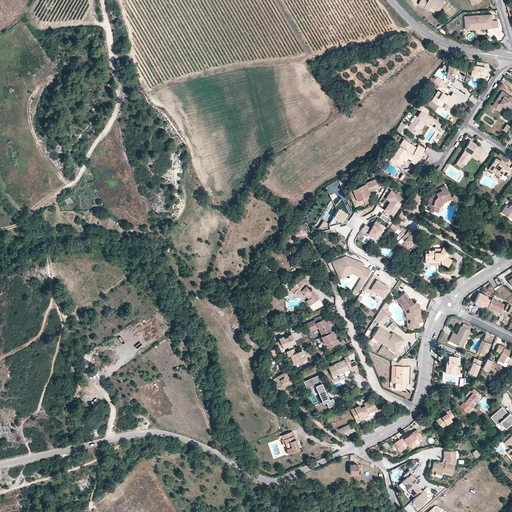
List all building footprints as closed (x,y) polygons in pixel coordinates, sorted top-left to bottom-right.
[(425,2),(425,0),(420,0),(419,4),(429,10),(431,7),(439,12),(445,1),(442,0),(428,0),(427,3),(425,2)] [(493,27),(492,14),(464,16),(465,26),(486,24),(486,28),(493,27)] [(483,62),(476,61),(475,65),(472,65),(471,74),(484,76),(485,72),(485,67),(483,67),(483,62)] [(448,62),(446,76),(453,80),(455,78),(454,77),(455,71),(456,70),(457,70),(459,71),(459,72),(460,73),(465,73),(463,65),(448,62)] [(434,80),(443,86),(445,82),(437,76),(436,77),(434,79),(434,80)] [(504,97),(506,95),(507,93),(503,90),(493,106),(500,110),(503,105),(506,107),(507,105),(511,107),(511,95),(509,97),(508,99),(507,98),(504,97)] [(431,101),(438,105),(441,101),(443,102),(452,108),(456,101),(459,97),(453,93),(451,96),(448,94),(448,95),(443,92),(442,94),(438,91),(431,101)] [(439,122),(425,114),(428,109),(418,103),(416,107),(421,111),(413,124),(412,123),(410,125),(418,131),(419,129),(420,128),(425,121),(427,122),(428,121),(432,123),(433,121),(437,125),(439,122)] [(396,130),(400,132),(406,124),(401,121),(396,130)] [(427,122),(425,121),(420,128),(423,129),(426,124),(429,127),(432,123),(428,121),(427,122)] [(422,151),(416,147),(403,138),(389,159),(399,165),(402,160),(406,153),(409,155),(412,157),(417,160),(420,155),(422,151)] [(457,161),(462,163),(465,159),(466,160),(468,156),(470,157),(471,155),(478,159),(482,152),(484,150),(482,148),(478,146),(476,148),(472,145),(474,143),(469,140),(463,149),(464,150),(457,161)] [(482,152),(478,159),(481,162),(486,154),(482,152)] [(465,159),(462,163),(464,165),(466,161),(468,162),(471,158),(476,162),(478,159),(471,155),(470,157),(468,156),(466,160),(465,159)] [(495,158),(489,167),(493,170),(495,167),(499,170),(498,171),(502,174),(503,173),(506,175),(511,168),(504,163),(505,163),(502,161),(500,159),(499,160),(495,158)] [(493,170),(489,167),(487,169),(500,178),(501,176),(493,170)] [(347,192),(350,199),(354,197),(356,201),(362,198),(364,203),(364,204),(369,202),(367,197),(366,195),(370,193),(371,193),(379,190),(375,180),(347,192)] [(430,207),(428,211),(431,213),(431,212),(436,214),(441,207),(442,204),(451,198),(444,186),(441,188),(442,190),(436,195),(437,197),(435,201),(430,198),(426,204),(430,207)] [(430,196),(430,198),(435,201),(437,197),(436,195),(442,190),(441,188),(433,193),(430,196)] [(403,199),(391,191),(388,197),(393,200),(387,210),(394,214),(403,199)] [(354,197),(350,199),(354,207),(364,203),(362,198),(356,201),(354,197)] [(338,211),(329,224),(330,225),(332,225),(333,229),(340,227),(339,223),(341,222),(348,212),(341,198),(335,206),(338,211)] [(442,204),(441,207),(443,207),(453,201),(451,198),(442,204)] [(407,203),(403,210),(409,213),(413,207),(407,203)] [(508,216),(511,218),(511,203),(509,206),(508,208),(505,206),(501,212),(507,217),(508,216)] [(407,213),(402,210),(398,217),(403,220),(407,213)] [(390,220),(382,214),(380,218),(388,223),(390,220)] [(372,228),(365,224),(361,230),(368,234),(368,233),(377,239),(383,229),(382,228),(384,225),(376,220),(372,228)] [(399,227),(400,225),(395,221),(390,228),(395,232),(397,229),(399,227)] [(402,228),(401,229),(399,231),(401,233),(400,234),(403,237),(402,239),(405,241),(403,244),(404,245),(405,246),(404,248),(408,252),(417,240),(411,235),(410,235),(408,234),(408,233),(402,228)] [(395,241),(404,248),(405,246),(404,245),(403,244),(405,241),(402,239),(403,237),(400,234),(395,241)] [(428,253),(425,254),(425,262),(428,262),(430,261),(434,260),(435,264),(438,264),(439,261),(441,262),(440,263),(448,267),(452,260),(447,257),(451,250),(444,246),(440,251),(435,252),(434,250),(427,249),(428,251),(428,253)] [(352,258),(346,255),(332,262),(336,271),(338,269),(341,274),(350,269),(359,273),(358,276),(364,279),(369,270),(362,266),(363,263),(355,259),(354,261),(351,259),(352,258)] [(338,269),(336,271),(340,278),(351,272),(358,276),(359,273),(350,269),(341,274),(338,269)] [(377,278),(372,275),(365,286),(374,291),(383,297),(389,287),(376,280),(377,278)] [(296,289),(295,293),(294,294),(303,296),(304,297),(306,296),(309,300),(306,302),(309,306),(319,299),(313,292),(311,292),(307,287),(305,289),(303,286),(305,284),(309,281),(307,277),(297,283),(296,283),(293,285),(296,289)] [(374,291),(365,286),(364,289),(372,295),(374,291)] [(402,294),(408,301),(410,299),(405,292),(402,294)] [(483,304),(487,306),(490,300),(486,298),(487,296),(478,292),(473,302),(482,306),(483,304)] [(405,310),(409,307),(410,308),(409,311),(408,311),(408,317),(409,317),(409,321),(411,321),(411,326),(417,326),(417,321),(419,321),(420,321),(420,311),(418,311),(418,307),(415,302),(414,303),(410,299),(408,301),(402,294),(394,300),(398,304),(400,303),(405,310)] [(487,306),(505,315),(510,305),(507,303),(505,306),(491,298),(490,300),(487,306)] [(388,319),(391,316),(386,310),(386,309),(384,308),(385,306),(384,305),(381,310),(388,319)] [(381,310),(375,319),(380,325),(388,319),(381,310)] [(324,324),(321,319),(320,315),(313,318),(314,319),(304,323),(308,331),(316,328),(319,335),(318,336),(320,342),(322,341),(325,347),(338,342),(336,338),(333,339),(331,335),(334,333),(337,332),(335,328),(331,330),(327,332),(325,328),(329,326),(327,323),(324,324)] [(462,347),(467,337),(470,331),(471,328),(463,325),(461,328),(460,328),(456,336),(452,334),(449,341),(462,347)] [(398,349),(404,340),(395,335),(393,338),(391,336),(391,335),(379,327),(373,337),(384,344),(386,344),(387,343),(394,347),(394,346),(398,349)] [(303,336),(300,330),(291,334),(294,340),(303,336)] [(294,340),(291,334),(290,332),(287,333),(288,336),(284,338),(283,336),(279,337),(280,340),(275,342),(279,349),(295,342),(294,340)] [(483,355),(486,350),(489,343),(482,341),(476,354),(479,355),(480,353),(483,355)] [(397,352),(398,349),(394,346),(394,347),(387,343),(386,344),(384,344),(397,352)] [(500,353),(497,359),(502,362),(505,356),(509,358),(506,363),(511,366),(511,362),(511,351),(498,345),(495,351),(500,353)] [(295,352),(292,348),(286,350),(288,356),(291,355),(294,364),(304,359),(305,358),(305,356),(303,355),(302,354),(303,352),(302,350),(300,349),(295,352)] [(344,359),(327,366),(331,375),(337,372),(338,374),(352,368),(352,370),(357,368),(353,359),(350,361),(347,355),(343,357),(344,359)] [(445,373),(454,374),(455,361),(458,361),(459,361),(459,357),(453,356),(447,356),(446,365),(445,365),(445,373)] [(482,361),(474,358),(468,372),(475,376),(482,361)] [(395,383),(395,390),(405,390),(405,377),(408,377),(408,367),(406,367),(406,359),(402,359),(398,363),(398,367),(396,366),(395,383)] [(487,359),(483,369),(489,372),(494,362),(487,359)] [(284,371),(273,377),(279,389),(291,382),(284,371)] [(321,382),(319,376),(304,383),(307,388),(310,386),(311,388),(315,386),(324,404),(327,403),(330,401),(322,384),(321,385),(320,382),(321,382)] [(466,413),(479,399),(478,398),(482,393),(475,387),(471,391),(473,393),(469,398),(460,408),(466,413)] [(336,405),(334,400),(330,401),(327,403),(329,408),(336,405)] [(357,422),(361,420),(360,418),(364,416),(365,418),(365,419),(370,416),(369,414),(377,410),(372,400),(364,404),(365,406),(361,408),(359,406),(351,410),(357,422)] [(508,415),(502,408),(490,418),(497,425),(499,423),(504,428),(511,422),(511,423),(511,415),(511,416),(509,414),(508,415)] [(436,422),(436,421),(431,424),(437,432),(452,421),(450,419),(454,417),(449,410),(444,414),(445,416),(436,422)] [(352,424),(338,429),(348,436),(356,432),(352,424)] [(424,433),(430,429),(427,424),(420,428),(424,433)] [(284,444),(285,444),(287,443),(289,448),(287,448),(287,449),(289,454),(299,449),(291,430),(280,435),(284,444)] [(413,443),(413,442),(412,440),(415,438),(416,440),(421,438),(415,430),(407,436),(406,435),(394,443),(399,451),(405,447),(404,446),(407,444),(408,446),(409,447),(410,447),(411,447),(413,446),(414,444),(413,443)] [(511,436),(511,435),(503,441),(509,448),(506,451),(511,457),(511,436)] [(476,458),(480,454),(476,449),(471,452),(476,458)] [(444,464),(433,461),(431,469),(436,471),(435,472),(442,474),(443,470),(452,473),(456,457),(455,451),(443,451),(443,457),(446,457),(444,464)] [(357,464),(349,464),(349,474),(358,475),(358,472),(362,473),(362,466),(357,465),(357,464)] [(401,481),(407,488),(414,481),(416,479),(411,473),(412,472),(409,469),(403,475),(405,478),(401,481)] [(422,491),(414,481),(407,488),(406,488),(412,495),(414,493),(417,496),(422,491)] [(427,493),(424,490),(422,491),(417,496),(412,500),(418,507),(428,498),(426,495),(427,493)]
